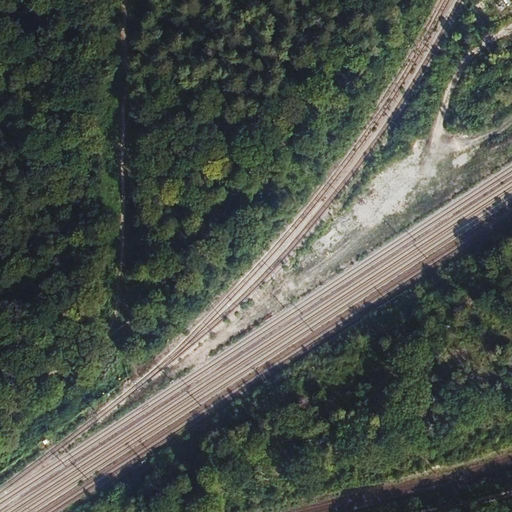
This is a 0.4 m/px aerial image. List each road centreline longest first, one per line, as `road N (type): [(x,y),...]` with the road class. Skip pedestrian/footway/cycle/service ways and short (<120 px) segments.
road 1 (track): [(120,92),(108,322)]
road 2 (track): [(511,28),(464,63),(441,115),(450,141),(466,143),(511,117)]
road 3 (track): [(120,92),(285,176)]
road 4 (track): [(0,27),(120,92)]
